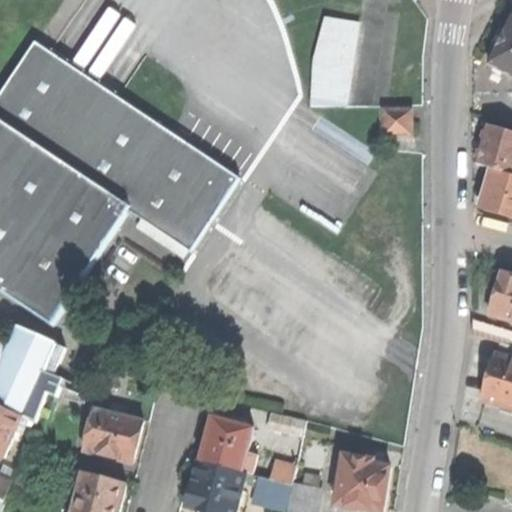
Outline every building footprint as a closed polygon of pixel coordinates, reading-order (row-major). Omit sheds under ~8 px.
[(314,62),(313,106),(347,106),(359,24),(325,18),(314,62)] [(511,76),(511,19),(505,33),(500,30),(495,40),(491,48),(496,51),(489,65),(511,76)] [(0,288),(54,325),(130,211),(192,252),(240,179),(36,43),(0,96),(0,288)] [(385,111),(386,136),(413,136),(413,111),(385,111)] [(511,133),(488,126),(482,145),(476,165),(493,170),(511,175),(511,133)] [(488,189),(482,209),(511,217),(511,175),(493,170),(488,189)] [(511,276),(505,274),(492,316),(511,321),(511,276)] [(473,336),(511,347),(511,346),(511,331),(478,322),(473,336)] [(15,350),(0,342),(0,373),(49,394),(53,385),(56,377),(67,349),(56,345),(57,344),(25,329),(15,350)] [(490,378),(482,401),(511,410),(511,360),(496,355),(490,378)] [(37,423),(49,394),(0,373),(0,406),(24,418),(30,420),(37,423)] [(56,377),(53,385),(62,389),(65,381),(56,377)] [(53,385),(49,394),(58,398),(62,389),(53,385)] [(15,439),(24,418),(0,406),(0,454),(7,458),(15,439)] [(87,451),(134,463),(139,442),(145,421),(98,409),(87,451)] [(203,463),(243,473),(248,454),(254,430),(246,428),(248,420),(224,414),(222,421),(214,419),(209,438),(203,463)] [(272,417),(269,429),(300,436),(303,423),(272,417)] [(30,420),(24,418),(15,439),(21,442),(30,420)] [(339,492),(337,505),(377,511),(384,511),(388,488),(392,468),(375,465),(377,453),(363,451),(362,458),(345,455),(339,492)] [(39,466),(63,472),(67,458),(42,452),(39,466)] [(248,454),(243,473),(246,474),(253,476),(258,456),(248,454)] [(339,492),(345,455),(339,454),(333,491),(339,492)] [(194,485),(189,507),(206,511),(205,511),(236,511),(244,481),(246,474),(243,473),(203,463),(200,462),(194,485)] [(273,481),(293,486),(293,485),(297,467),(277,462),(273,481)] [(120,511),(123,505),(128,485),(84,474),(77,501),(66,498),(62,511),(120,511)] [(288,511),(293,486),(273,481),(253,476),(246,474),(244,481),(249,483),(249,485),(258,487),(254,503),(288,511)] [(0,500),(6,503),(13,486),(0,480),(0,500)] [(317,511),(322,490),(293,485),(293,486),(288,511),(287,511),(317,511)]
